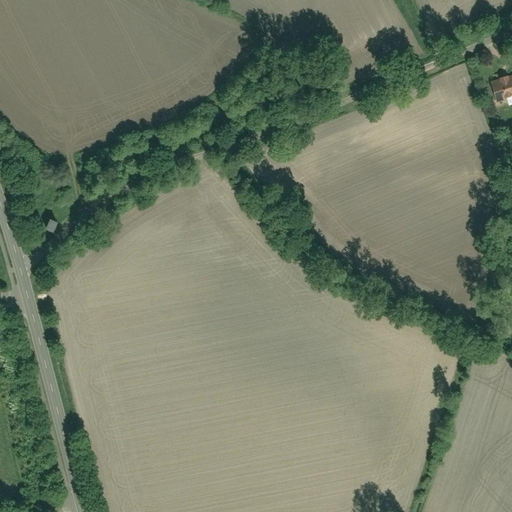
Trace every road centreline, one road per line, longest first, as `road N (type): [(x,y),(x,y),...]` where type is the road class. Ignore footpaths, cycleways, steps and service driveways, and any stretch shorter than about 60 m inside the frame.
road 1 (unclassified): [(18,268),(128,192),(511,25)]
road 2 (tertiary): [(79,511),(25,296)]
